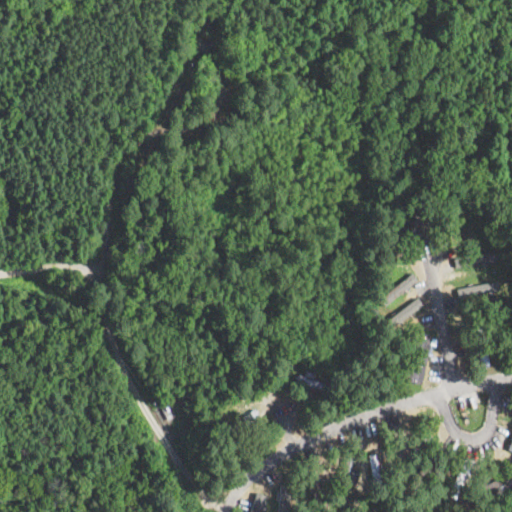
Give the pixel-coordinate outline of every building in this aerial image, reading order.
[(215,45),(207,47),(205,40),(213,38),(215,45)] [(399,241),(389,248),(385,240),(399,230),(399,241)] [(453,256),(454,266),(495,261),(494,252),(453,256)] [(417,279),(412,272),(378,298),(384,305),(417,279)] [(455,287),(458,299),(499,292),(497,280),(455,287)] [(398,362),(405,329),(430,334),(421,383),(395,378),(398,362)] [(315,373),(313,379),(332,385),(330,392),(295,381),(297,373),(303,375),(305,370),(315,373)] [(167,405),(171,414),(173,413),(174,416),(167,419),(161,407),(167,405)] [(259,416),(224,439),(219,432),(222,431),(219,426),(225,422),(228,426),(254,409),(259,416)] [(381,489),(374,490),(367,455),(375,453),(381,489)] [(471,459),(462,455),(449,495),(458,498),(471,459)] [(355,466),(345,507),(335,504),(346,464),(355,466)] [(319,475),(319,480),(322,479),(327,510),(316,511),(311,476),(319,475)] [(481,485),(488,499),(511,486),(511,477),(498,485),(495,478),(481,485)] [(260,511),(266,494),(256,491),(249,511),(260,511)] [(287,511),(278,511),(278,510),(278,504),(278,496),(287,496),(287,511)]
